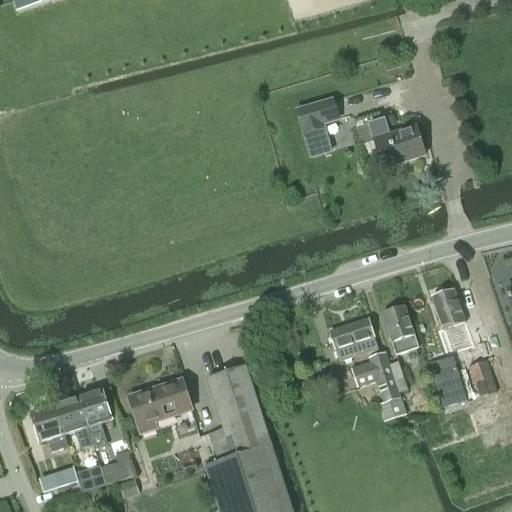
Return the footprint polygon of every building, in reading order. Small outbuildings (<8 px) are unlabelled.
[(12,0),(16,13),(63,0),(12,0)] [(331,103),(297,113),(310,159),(329,153),(321,126),(337,122),(331,103)] [(416,129),(373,143),(382,170),(424,157),(416,129)] [(453,292),(431,300),(442,332),(464,325),(453,292)] [(404,309),(382,317),(396,357),(417,350),(404,309)] [(367,321),(329,334),(339,364),(377,351),(367,321)] [(384,425),(406,417),(398,394),(389,367),(386,357),(369,363),(369,365),(352,371),(359,389),(376,383),(383,405),(377,406),(384,425)] [(397,364),(389,367),(398,394),(406,392),(407,391),(397,364)] [(469,369),(477,392),(480,400),(496,395),(485,364),(471,369),(469,369)] [(218,464),(204,468),(217,511),(290,511),(245,368),(207,380),(223,431),(209,436),(218,464)] [(137,427),(141,438),(158,432),(155,421),(190,410),(182,385),(129,402),(137,427)] [(111,422),(101,393),(78,400),(92,448),(94,451),(106,448),(99,426),(111,422)] [(92,448),(78,400),(54,408),(67,449),(64,437),(75,434),(80,451),(92,448)] [(47,442),(51,454),(67,449),(54,408),(30,415),(39,445),(47,442)] [(452,425),(470,476),(496,467),(478,416),(452,425)] [(114,459),(117,465),(100,471),(105,487),(106,487),(135,478),(128,454),(114,459)] [(100,471),(99,467),(75,475),(77,483),(81,494),(105,487),(100,471)] [(75,475),(73,469),(38,480),(43,494),(77,483),(75,475)] [(137,496),(133,483),(121,486),(125,499),(137,496)]
